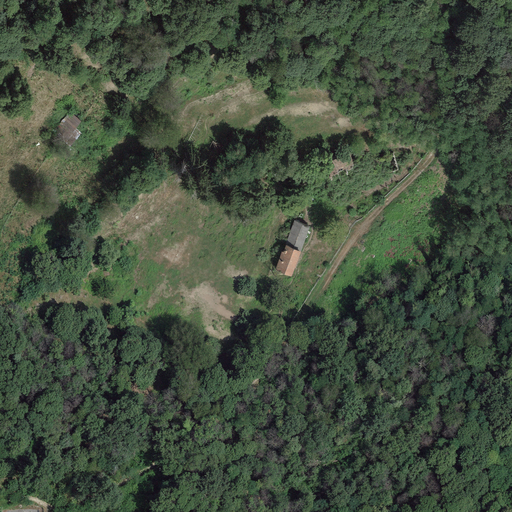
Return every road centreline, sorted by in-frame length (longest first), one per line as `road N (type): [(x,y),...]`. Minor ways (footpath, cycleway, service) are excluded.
road 1 (track): [(235,396),(299,338),(434,144),(467,0)]
road 2 (track): [(46,511),(85,503),(142,470),(235,396)]
